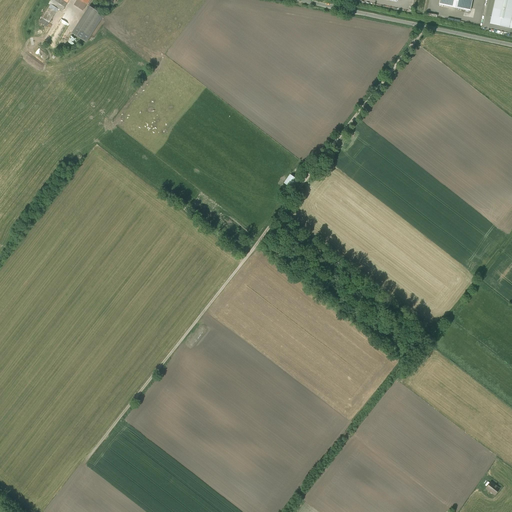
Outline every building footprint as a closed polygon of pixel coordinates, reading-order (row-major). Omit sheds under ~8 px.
[(60,13),(67,0),(49,0),(48,3),(50,4),(41,19),(48,23),(56,10),(60,13)] [(87,4),(79,0),(77,0),(74,5),(83,10),(87,4)] [(439,0),(439,5),(470,11),(472,0),(439,0)] [(511,0),(494,0),(490,23),(511,28),(511,0)] [(104,15),(89,6),(72,33),(87,43),(104,15)] [(292,175),(284,184),(289,189),(297,180),(292,175)] [(499,489),(490,482),(486,488),(495,495),(499,489)]
